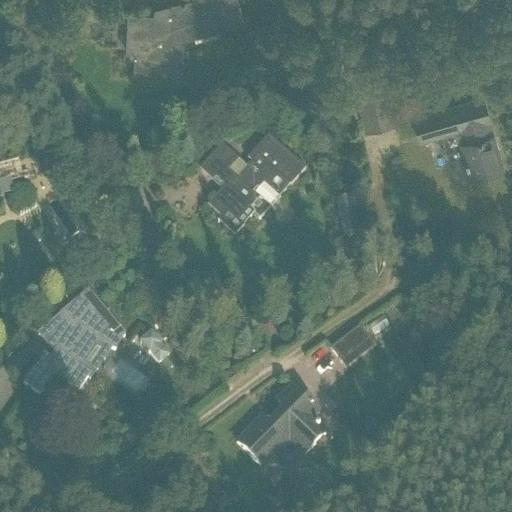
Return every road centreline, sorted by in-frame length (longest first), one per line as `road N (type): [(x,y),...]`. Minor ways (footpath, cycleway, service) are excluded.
road 1 (residential): [(98,511),(366,299),(380,250),(377,228)]
road 2 (residential): [(0,40),(28,35),(79,164)]
